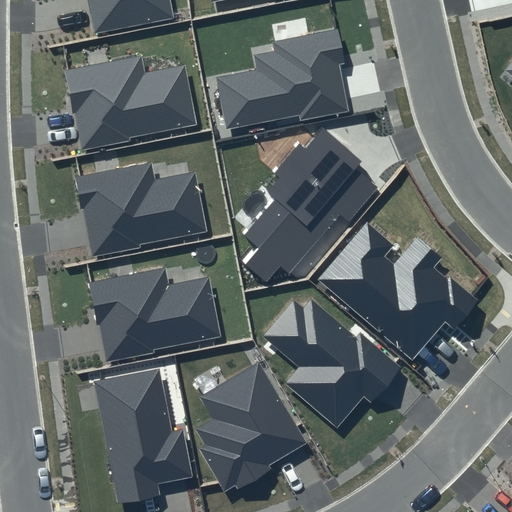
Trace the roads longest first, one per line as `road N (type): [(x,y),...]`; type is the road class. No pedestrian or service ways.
road 1 (residential): [(413,0),(437,107),(484,194),(511,224)]
road 2 (residential): [(367,511),(440,457),(511,374)]
road 3 (residential): [(0,323),(26,511)]
